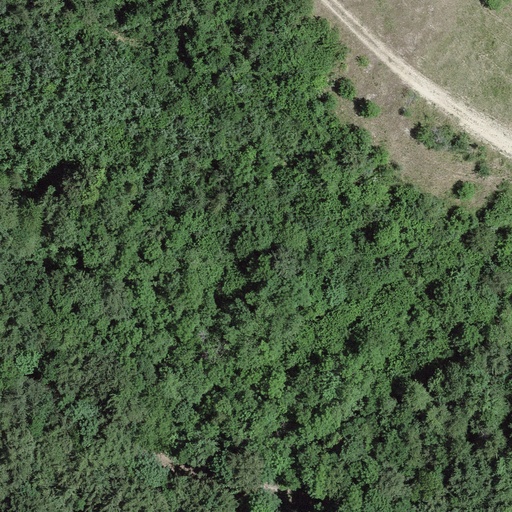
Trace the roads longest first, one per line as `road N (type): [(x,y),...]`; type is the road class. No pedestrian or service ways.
road 1 (track): [(371,511),(226,488),(140,448),(0,353)]
road 2 (track): [(331,0),(412,79),(511,141)]
